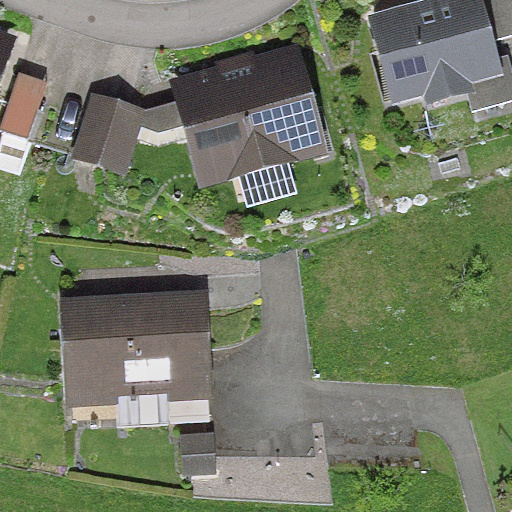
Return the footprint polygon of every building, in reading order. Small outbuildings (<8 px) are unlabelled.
[(476,0),(465,0),(376,22),(396,102),(496,77),(476,0)] [(294,55),(183,84),(208,177),(318,148),(294,55)] [(19,73),(2,128),(29,136),(46,81),(19,73)] [(97,95),(76,154),(121,170),(142,111),(97,95)] [(198,303),(69,310),(74,402),(203,395),(198,303)] [(213,433),(182,435),(185,473),(216,471),(213,433)]
